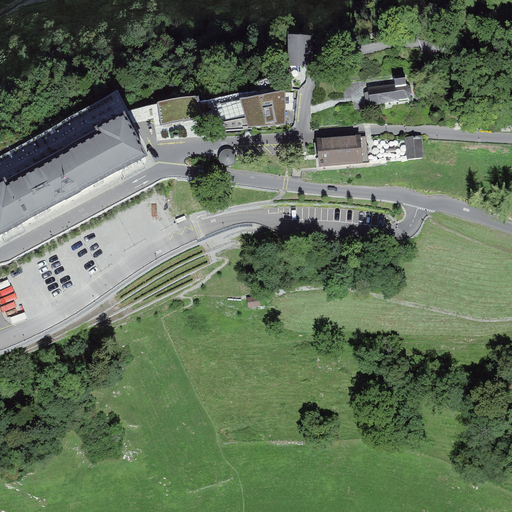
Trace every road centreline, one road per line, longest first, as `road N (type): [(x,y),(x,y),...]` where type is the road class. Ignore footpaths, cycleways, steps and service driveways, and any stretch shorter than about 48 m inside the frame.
road 1 (tertiary): [(511,135),(382,130),(185,146),(165,170),(0,255)]
road 2 (unclassified): [(0,341),(198,229),(247,216),(396,233),(411,224),(420,200)]
